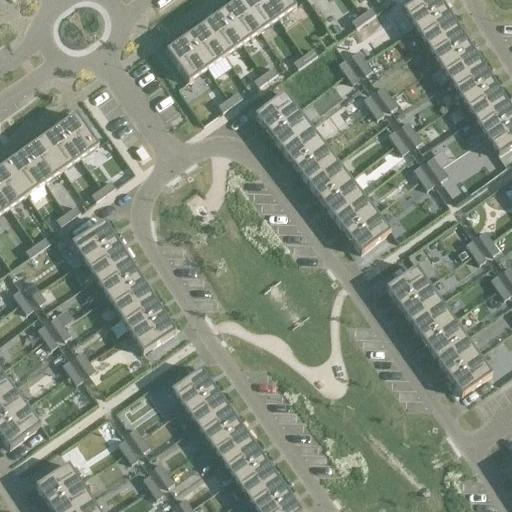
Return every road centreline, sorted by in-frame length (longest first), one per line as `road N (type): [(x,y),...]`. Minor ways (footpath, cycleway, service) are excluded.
road 1 (residential): [(507,511),(258,163),(221,146),(174,166)]
road 2 (residential): [(174,166),(144,200),(145,241),(333,511)]
road 3 (residential): [(174,166),(99,57)]
